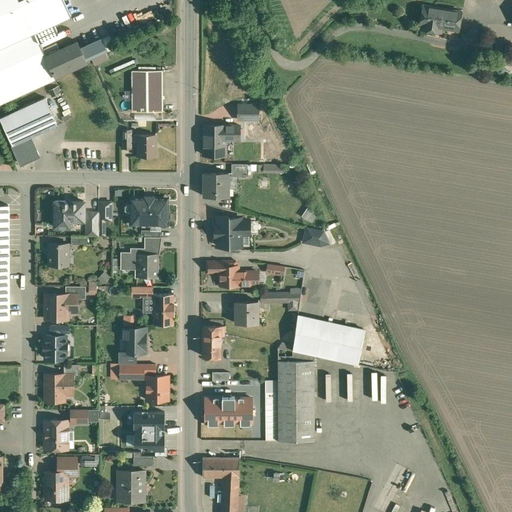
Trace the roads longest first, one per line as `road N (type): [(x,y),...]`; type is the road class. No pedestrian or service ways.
road 1 (tertiary): [(188,511),(188,177)]
road 2 (residential): [(188,177),(0,176)]
road 3 (tertiary): [(188,177),(189,0)]
